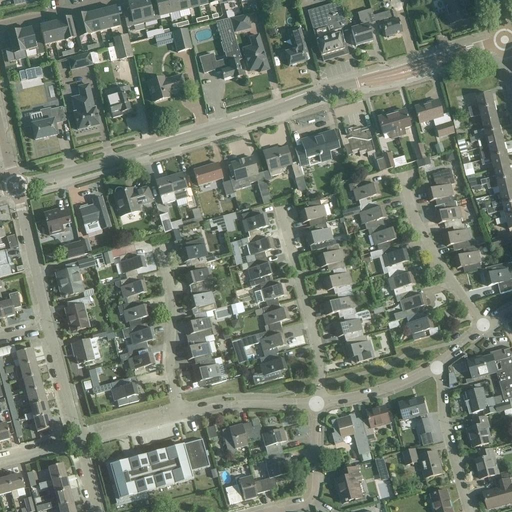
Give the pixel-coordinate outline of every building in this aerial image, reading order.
[(145,0),(137,2),(143,23),(159,19),(159,17),(155,6),(150,7),(147,0),(145,0)] [(153,0),(155,6),(159,17),(168,15),(164,0),(153,0)] [(164,0),(168,15),(178,12),(175,0),(164,0)] [(175,0),(178,12),(188,10),(185,0),(175,0)] [(185,0),(188,10),(198,7),(196,0),(185,0)] [(467,20),(461,0),(442,0),(450,25),(467,20)] [(143,23),(137,2),(127,5),(129,12),(122,14),(126,27),(143,23)] [(326,6),(307,12),(320,57),(321,57),(323,63),(348,55),(345,44),(342,44),(340,37),(343,36),(342,33),(348,31),(339,3),(326,6)] [(105,10),(110,30),(120,27),(115,8),(110,9),(105,10)] [(361,27),(350,30),(355,47),(372,42),(369,30),(376,28),(371,9),(357,13),(361,27)] [(100,32),(110,30),(105,10),(100,11),(100,12),(95,13),(100,32)] [(391,21),(381,24),(385,38),(388,37),(389,38),(392,37),(392,36),(401,33),(397,20),(396,20),(394,12),(389,14),(391,21)] [(90,35),(100,32),(95,13),(90,14),(85,15),(90,35)] [(80,37),(90,35),(85,15),(80,16),(80,17),(75,18),(80,37)] [(247,15),(230,20),(234,33),(251,29),(247,15)] [(60,21),(64,41),(75,38),(70,19),(65,21),(65,20),(60,21)] [(242,60),(229,19),(216,23),(222,43),(221,44),(224,53),(225,53),(227,59),(215,63),(213,54),(199,58),(204,74),(214,71),(215,74),(220,72),(223,81),(232,78),(232,79),(241,76),(237,61),(242,60)] [(55,43),(64,41),(60,21),(55,23),(50,24),(55,43)] [(44,46),(55,43),(50,24),(45,26),(45,25),(39,27),(44,46)] [(19,32),(24,51),(35,49),(37,56),(44,54),(41,41),(34,43),(31,29),(24,31),(24,30),(19,32)] [(187,30),(171,34),(176,54),(192,50),(187,30)] [(307,55),(304,48),(299,31),(291,33),(296,50),(284,53),(283,51),(277,53),(279,60),(286,58),(288,67),(291,66),(291,68),(296,66),(295,65),(305,61),(304,56),(307,55)] [(13,54),(24,51),(19,32),(14,33),(8,35),(11,49),(5,50),(8,63),(15,61),(13,54)] [(114,43),(115,47),(118,61),(132,58),(127,35),(113,39),(114,43)] [(249,38),(251,46),(242,49),(248,72),(258,69),(259,73),(268,70),(257,36),(249,38)] [(70,71),(93,66),(90,54),(67,59),(70,71)] [(27,82),(36,80),(36,78),(42,77),(40,68),(19,73),(21,82),(27,80),(27,82)] [(164,80),(163,77),(148,82),(154,102),(169,98),(167,92),(185,87),(181,75),(164,80)] [(81,102),(73,104),(75,113),(74,113),(78,131),(99,126),(95,108),(94,108),(88,85),(78,87),(81,102)] [(106,100),(108,105),(112,119),(122,116),(121,113),(130,110),(123,88),(113,91),(116,97),(106,100)] [(469,113),(494,107),(491,95),(476,99),(478,107),(475,108),(475,107),(468,108),(469,113)] [(419,124),(432,120),(438,138),(453,134),(450,123),(439,126),(436,119),(442,117),(437,101),(414,107),(419,124)] [(65,121),(62,107),(49,111),(48,109),(39,111),(41,120),(31,123),(32,125),(31,125),(35,140),(57,135),(54,123),(65,121)] [(497,119),(494,107),(469,113),(470,118),(480,115),(482,123),(497,119)] [(391,114),(397,137),(404,135),(402,128),(409,126),(404,110),(391,114)] [(397,137),(391,114),(377,118),(382,134),(388,132),(390,139),(397,137)] [(497,119),(482,123),(484,131),(481,132),(480,131),(474,133),(475,137),(500,131),(497,119)] [(351,129),(350,126),(343,128),(346,137),(345,137),(342,137),(340,137),(346,157),(358,153),(359,156),(366,154),(367,158),(374,156),(366,128),(359,130),(358,127),(351,129)] [(488,146),(503,143),(500,131),(475,137),(470,138),(471,143),(486,139),(488,146)] [(297,163),(302,177),(299,167),(307,165),(305,156),(317,153),(320,162),(330,159),(328,152),(338,149),(337,145),(333,132),(300,141),(302,147),(294,149),(298,163),(297,163)] [(481,161),(506,155),(503,143),(488,146),(490,154),(479,156),(481,161)] [(417,161),(425,159),(426,158),(422,144),(412,146),(417,161)] [(281,168),(291,165),(285,147),(272,152),(272,150),(262,152),(268,172),(269,172),(271,177),(282,174),(281,168)] [(465,152),(460,153),(463,166),(471,164),(469,156),(470,155),(469,151),(465,152)] [(382,157),(386,170),(395,167),(390,153),(381,156),(382,157)] [(506,155),(481,161),(482,166),(492,163),(494,171),(509,167),(506,155)] [(377,173),(386,170),(382,157),(373,159),(377,173)] [(262,174),(256,175),(251,158),(230,164),(235,181),(246,178),(248,184),(256,182),(257,185),(263,205),(271,203),(262,174)] [(425,159),(417,161),(416,161),(418,168),(427,165),(425,159)] [(302,177),(297,163),(291,165),(295,179),(302,177)] [(197,187),(222,179),(217,164),(193,171),(197,187)] [(471,164),(463,166),(466,178),(474,176),(471,164)] [(509,167),(494,171),(496,178),(481,181),(482,186),(487,185),(511,179),(509,167)] [(455,185),(451,170),(433,175),(435,183),(436,183),(437,189),(427,191),(430,203),(440,200),(441,206),(454,203),(452,197),(454,197),(451,186),(455,185)] [(175,202),(187,198),(185,190),(180,175),(168,178),(169,184),(172,193),(175,202)] [(169,184),(168,178),(155,182),(159,197),(172,193),(169,184)] [(511,179),(487,185),(488,189),(495,188),(494,186),(498,185),(500,194),(511,191),(511,179)] [(364,181),(352,184),(354,190),(352,190),(353,191),(356,202),(358,201),(359,207),(371,204),(369,198),(379,196),(376,184),(366,186),(364,181)] [(229,182),(222,184),(226,197),(233,194),(229,182)] [(114,192),(114,194),(112,195),(119,218),(140,212),(139,207),(153,203),(148,187),(134,191),(133,189),(123,191),(122,190),(121,189),(119,188),(118,188),(117,189),(116,189),(115,190),(114,191),(114,192)] [(497,202),(491,203),(491,204),(493,209),(511,204),(511,191),(500,194),(496,195),(497,200),(496,200),(497,202)] [(109,227),(101,199),(92,202),(94,209),(89,211),(88,208),(87,208),(86,206),(80,208),(80,210),(79,211),(84,226),(87,234),(101,230),(109,227)] [(309,210),(299,212),(302,223),(312,221),(313,227),(325,224),(326,223),(325,217),(326,217),(323,206),(320,207),(319,200),(307,204),(309,210)] [(441,206),(435,207),(436,213),(439,225),(448,223),(449,229),(453,228),(465,225),(463,225),(462,219),(463,219),(460,208),(457,208),(456,203),(454,203),(441,206)] [(359,207),(358,207),(358,208),(360,213),(358,213),(361,225),(364,224),(366,230),(370,229),(377,227),(375,221),(385,219),(382,208),(372,210),(371,205),(371,204),(359,207)] [(506,218),(511,216),(511,204),(493,209),(487,210),(488,215),(504,211),(506,218)] [(50,237),(64,233),(62,226),(69,224),(65,209),(44,215),(48,230),(50,237)] [(198,209),(192,211),(196,224),(202,222),(198,209)] [(248,238),(259,235),(260,235),(258,230),(268,227),(265,216),(255,218),(254,212),(241,216),(242,222),(241,222),(244,233),(246,233),(248,238)] [(511,216),(506,218),(495,220),(497,225),(507,223),(509,230),(511,229),(511,216)] [(211,227),(217,226),(218,232),(225,231),(224,217),(209,219),(211,227)] [(166,218),(159,220),(164,234),(171,232),(166,218)] [(315,232),(305,235),(308,246),(318,244),(319,250),(325,248),(337,245),(338,245),(336,239),(332,240),(329,229),(327,229),(325,224),(313,227),(315,232)] [(466,231),(465,225),(453,228),(454,234),(444,236),(447,248),(457,245),(458,251),(463,250),(471,248),(469,242),(471,242),(468,230),(466,231)] [(377,227),(370,229),(372,234),(371,235),(374,246),(376,245),(377,251),(381,250),(389,248),(388,243),(398,241),(395,229),(385,231),(383,226),(377,227)] [(511,235),(511,233),(492,241),(495,249),(511,242),(511,235)] [(241,246),(246,245),(250,256),(244,258),(246,264),(246,263),(254,261),(259,260),(265,258),(264,253),(273,250),(270,239),(261,242),(259,235),(248,238),(240,241),(241,246)] [(81,242),(83,254),(91,252),(88,240),(81,242)] [(201,246),(199,240),(188,243),(189,249),(180,252),(183,263),(192,261),(194,267),(205,264),(214,261),(213,256),(207,257),(204,245),(201,246)] [(84,256),(83,254),(81,242),(64,246),(67,260),(84,256)] [(327,254),(318,257),(321,268),(330,266),(332,272),(343,268),(344,268),(343,262),(344,262),(341,251),(339,251),(337,245),(325,248),(327,254)] [(132,278),(137,277),(136,271),(145,269),(142,257),(133,260),(129,246),(110,251),(112,259),(118,258),(119,263),(118,263),(121,275),(124,274),(125,280),(132,278)] [(481,270),(480,265),(481,264),(477,246),(471,248),(463,250),(464,256),(454,258),(457,270),(467,268),(468,274),(481,270)] [(389,248),(381,250),(382,256),(381,256),(384,268),(386,267),(388,273),(400,270),(398,264),(408,262),(405,250),(395,253),(393,247),(389,248)] [(0,277),(11,275),(9,265),(10,265),(10,264),(9,259),(8,259),(7,259),(5,251),(0,251),(0,277)] [(106,266),(113,264),(110,253),(103,255),(106,266)] [(92,258),(77,262),(79,271),(95,267),(92,258)] [(266,283),(264,277),(273,275),(270,263),(261,266),(259,260),(254,261),(246,263),(248,269),(247,270),(250,281),(249,281),(250,287),(259,285),(266,283)] [(77,262),(65,266),(66,272),(58,274),(61,287),(58,288),(61,298),(83,292),(77,272),(79,271),(77,262)] [(199,290),(212,287),(210,281),(212,280),(209,269),(206,270),(205,264),(194,267),(193,267),(194,273),(185,275),(188,287),(197,284),(199,290)] [(511,290),(511,279),(511,280),(507,264),(485,269),(487,275),(485,275),(488,287),(498,284),(500,295),(511,290)] [(333,277),(324,279),(327,291),(336,289),(338,294),(350,291),(349,285),(350,285),(347,273),(345,273),(343,268),(332,272),(333,277)] [(401,276),(400,270),(388,273),(389,279),(387,279),(390,291),(393,291),(394,297),(400,295),(406,294),(404,288),(415,285),(412,273),(401,276)] [(127,305),(135,302),(138,302),(137,296),(147,293),(144,282),(134,284),(132,278),(125,280),(119,282),(121,288),(120,288),(123,299),(125,299),(127,305)] [(257,304),(265,302),(266,308),(278,305),(276,299),(286,296),(283,285),(273,287),(272,282),(266,283),(259,285),(261,291),(254,293),(257,304)] [(212,287),(199,290),(195,291),(197,297),(187,299),(191,311),(200,308),(201,314),(205,313),(215,310),(213,305),(214,304),(211,293),(213,292),(212,287)] [(328,303),(322,305),(325,317),(331,315),(341,312),(343,319),(355,315),(356,315),(356,314),(354,309),(356,308),(353,297),(350,297),(349,291),(350,291),(338,294),(336,295),(338,301),(328,303)] [(403,312),(393,315),(395,321),(418,314),(417,309),(427,306),(424,295),(414,298),(412,292),(406,294),(400,295),(401,301),(400,301),(403,312)] [(0,303),(0,312),(2,319),(15,316),(13,309),(21,307),(17,293),(8,295),(10,301),(0,303)] [(88,328),(83,306),(90,304),(89,297),(76,300),(66,303),(67,309),(64,310),(67,320),(69,320),(72,332),(88,328)] [(135,302),(127,305),(117,307),(120,316),(123,315),(125,323),(128,323),(130,328),(130,329),(141,326),(140,320),(149,317),(146,305),(137,308),(135,302)] [(231,305),(233,315),(243,313),(242,303),(231,305)] [(278,305),(266,308),(256,311),(257,315),(263,313),(263,315),(262,315),(265,326),(268,326),(269,332),(271,331),(281,329),(279,323),(289,320),(286,309),(279,310),(278,305)] [(344,324),(335,326),(338,338),(348,335),(349,341),(354,340),(362,337),(360,332),(362,331),(359,320),(361,319),(362,322),(370,320),(368,311),(356,314),(356,315),(355,315),(343,319),(344,324)] [(205,313),(201,314),(194,316),(195,322),(185,324),(188,336),(198,333),(200,339),(204,338),(219,334),(217,326),(211,327),(209,318),(206,319),(205,313)] [(418,314),(395,321),(406,318),(407,324),(406,324),(409,336),(412,335),(414,342),(425,339),(423,332),(433,330),(430,318),(420,320),(418,314)] [(139,351),(147,349),(146,343),(155,340),(152,329),(143,331),(141,326),(130,329),(130,328),(122,330),(124,340),(129,338),(132,347),(134,346),(136,352),(139,351)] [(111,328),(90,334),(92,340),(93,341),(98,340),(107,337),(106,335),(113,333),(111,328)] [(271,331),(269,332),(240,340),(243,348),(259,344),(262,352),(264,352),(266,358),(272,356),(278,355),(276,348),(285,346),(282,335),(273,337),(271,331)] [(355,346),(346,348),(349,360),(350,359),(352,365),(373,360),(379,358),(378,352),(372,353),(369,342),(367,343),(365,336),(362,337),(354,340),(355,346)] [(211,361),(210,354),(211,354),(208,343),(205,343),(204,338),(200,339),(187,343),(189,348),(184,349),(187,361),(197,358),(198,365),(202,364),(211,361)] [(78,365),(94,361),(88,340),(71,345),(73,353),(74,352),(78,365)] [(15,353),(19,367),(35,363),(32,349),(15,353)] [(511,352),(511,350),(491,355),(492,357),(474,362),(474,360),(468,362),(473,379),(496,372),(503,396),(493,399),(495,408),(497,413),(511,409),(511,352)] [(139,351),(136,352),(127,354),(128,360),(127,360),(130,372),(133,371),(134,377),(146,374),(144,368),(154,366),(151,354),(141,357),(139,351)] [(274,362),(272,356),(266,358),(259,359),(261,365),(260,366),(262,374),(252,377),(254,386),(282,378),(280,372),(286,371),(283,359),(274,362)] [(202,364),(198,365),(200,370),(193,372),(196,383),(206,381),(208,387),(226,382),(220,359),(211,361),(202,364)] [(22,380),(39,376),(35,363),(19,367),(14,369),(18,381),(22,380)] [(5,371),(0,371),(0,375),(3,385),(8,384),(5,371)] [(455,372),(449,374),(451,384),(457,383),(455,372)] [(26,394),(42,389),(39,376),(22,380),(26,394)] [(127,380),(110,384),(112,390),(110,391),(113,402),(117,402),(118,408),(138,402),(137,396),(138,396),(135,384),(129,386),(127,380)] [(6,399),(12,397),(8,384),(3,385),(6,399)] [(30,406),(46,402),(42,389),(26,394),(30,406)] [(486,400),(483,389),(466,394),(468,402),(465,403),(465,404),(466,403),(469,416),(473,415),(483,412),(484,416),(497,413),(495,408),(493,408),(490,399),(486,400)] [(10,412),(15,410),(12,397),(6,399),(10,412)] [(403,421),(417,417),(419,422),(416,423),(420,436),(431,433),(428,420),(425,421),(424,415),(426,414),(423,401),(416,403),(416,400),(399,404),(403,421)] [(30,406),(32,414),(24,416),(26,421),(33,419),(49,415),(46,402),(30,406)] [(362,421),(366,437),(373,435),(371,428),(389,423),(385,408),(367,413),(368,420),(362,421)] [(15,410),(10,412),(13,425),(19,423),(15,410)] [(53,429),(49,415),(33,419),(37,433),(53,429)] [(366,437),(362,421),(356,423),(354,417),(332,422),(335,433),(331,435),(334,446),(343,443),(341,437),(353,434),(355,442),(359,456),(370,453),(366,437)] [(474,429),(469,431),(473,449),(489,445),(485,426),(488,425),(486,418),(472,422),(474,429)] [(2,425),(0,419),(0,442),(10,440),(6,424),(2,425)] [(19,423),(13,425),(17,438),(22,436),(19,423)] [(246,442),(255,439),(252,428),(250,423),(221,431),(225,443),(228,455),(236,453),(235,449),(247,446),(246,442)] [(267,457),(279,453),(276,444),(285,442),(282,429),(261,435),(259,426),(252,428),(255,439),(262,437),(267,457)] [(214,427),(206,429),(209,440),(217,437),(214,427)] [(129,460),(109,466),(118,501),(193,480),(191,472),(209,467),(202,440),(135,458),(136,462),(129,464),(129,460)] [(436,453),(417,458),(415,450),(402,453),(405,466),(420,462),(425,479),(442,475),(436,453)] [(481,461),(476,462),(481,480),(496,476),(492,458),(494,458),(492,450),(479,454),(481,461)] [(266,479),(269,491),(276,489),(273,478),(290,474),(286,461),(281,463),(279,453),(267,457),(264,457),(266,466),(269,478),(266,479)] [(370,453),(359,456),(361,463),(372,460),(370,453)] [(51,482),(66,478),(63,464),(48,468),(51,482)] [(342,479),(336,480),(342,505),(349,503),(348,502),(361,499),(356,481),(362,480),(359,468),(341,472),(342,479)] [(30,487),(36,486),(32,473),(27,474),(30,487)] [(7,478),(11,493),(13,500),(18,498),(17,492),(24,490),(20,475),(7,478)] [(269,491),(266,479),(253,483),(251,477),(239,480),(239,478),(234,479),(238,490),(241,489),(244,501),(257,498),(256,495),(269,491)] [(0,479),(0,496),(11,493),(7,478),(0,479)] [(55,494),(69,490),(66,478),(51,482),(55,494)] [(497,490),(484,494),(488,511),(511,503),(511,488),(511,487),(509,480),(496,484),(497,490)] [(36,511),(38,511),(73,503),(69,490),(55,494),(57,502),(35,507),(36,511)] [(451,511),(446,492),(430,496),(434,511),(451,511)] [(26,508),(21,510),(21,511),(34,511),(30,498),(23,500),(26,508)] [(75,511),(73,503),(38,511),(58,507),(59,511),(75,511)]
